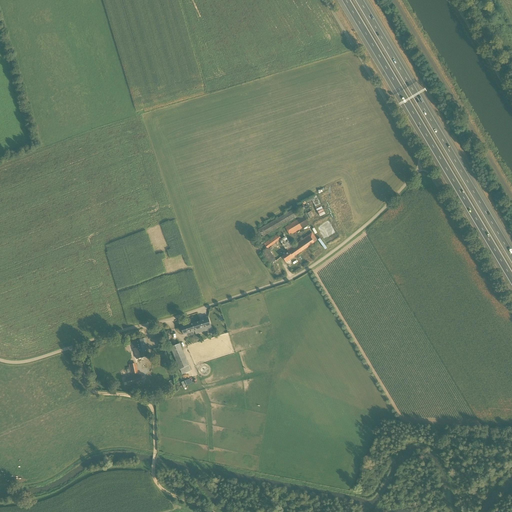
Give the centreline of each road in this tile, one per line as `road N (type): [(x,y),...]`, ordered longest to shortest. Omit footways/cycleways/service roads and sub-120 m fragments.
road 1 (unclassified): [(0,359),(26,361),(291,279),(357,234),(426,165)]
road 2 (motorway): [(344,0),(511,280)]
road 3 (motorway): [(511,255),(360,0)]
road 4 (track): [(71,347),(90,390),(132,396),(152,409),(160,489),(209,511)]
road 5 (unclassified): [(511,193),(397,0)]
road 6 (unclassified): [(426,165),(328,0)]
road 7 (unclassified): [(511,311),(426,165)]
